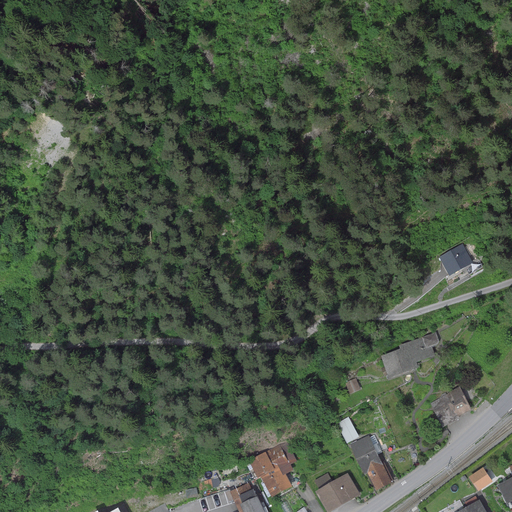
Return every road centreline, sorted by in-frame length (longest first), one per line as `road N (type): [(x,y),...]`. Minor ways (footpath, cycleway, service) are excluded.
road 1 (track): [(511,281),(392,317),(318,320),(275,345),(152,341),(0,352)]
road 2 (tertiary): [(511,396),(368,511)]
